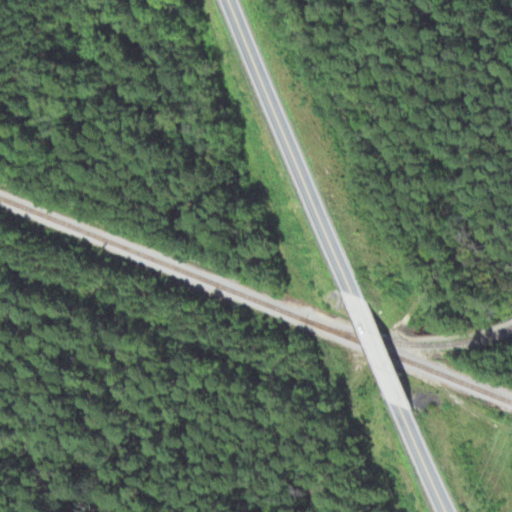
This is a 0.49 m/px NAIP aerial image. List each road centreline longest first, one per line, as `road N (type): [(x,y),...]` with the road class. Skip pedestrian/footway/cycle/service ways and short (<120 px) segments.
road 1 (primary): [(364,294),(234,0)]
road 2 (primary): [(411,408),(364,294)]
